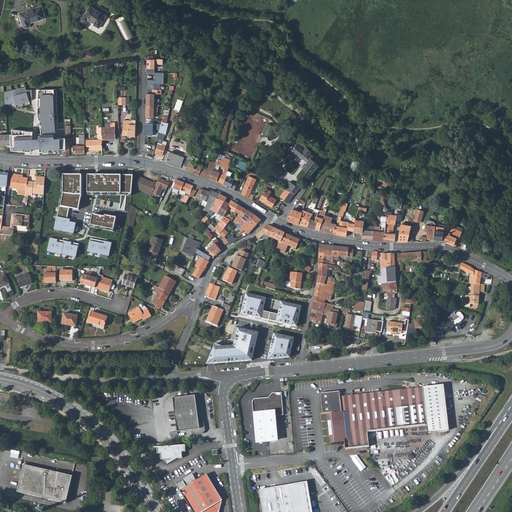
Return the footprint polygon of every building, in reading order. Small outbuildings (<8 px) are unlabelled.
[(40,6),(18,14),(22,26),(23,27),(23,28),(24,28),(25,28),(27,28),(28,27),(28,26),(29,25),(29,24),(29,23),(44,18),(40,6)] [(105,16),(88,6),(80,20),(85,22),(86,19),(93,23),(92,25),(98,28),(105,16)] [(126,18),(116,22),(126,40),(135,36),(126,18)] [(164,61),(149,61),(149,73),(156,73),(156,65),(164,66),(164,61)] [(165,73),(156,73),(156,81),(148,80),(148,89),(153,90),(155,90),(156,84),(165,85),(165,73)] [(25,87),(4,92),(5,104),(15,104),(16,106),(29,103),(30,100),(33,100),(32,91),(27,91),(25,87)] [(57,90),(38,90),(38,114),(41,128),(42,134),(39,134),(39,139),(33,140),(33,132),(13,130),(13,136),(0,135),(0,145),(11,145),(12,151),(31,153),(32,149),(39,148),(39,152),(61,151),(60,149),(66,149),(66,130),(58,130),(57,90)] [(163,90),(155,90),(153,90),(153,94),(147,94),(147,107),(155,107),(156,95),(162,95),(163,90)] [(155,107),(147,107),(147,118),(155,118),(155,112),(159,112),(159,107),(155,107)] [(131,137),(135,137),(136,125),(132,124),(132,121),(124,120),(124,124),(123,135),(128,136),(131,136),(131,137)] [(104,127),(102,127),(102,128),(102,140),(115,140),(115,123),(111,123),(111,127),(109,127),(109,125),(104,125),(104,127)] [(162,125),(146,124),(146,136),(153,136),(153,131),(155,130),(160,130),(162,125)] [(270,138),(275,127),(268,124),(263,136),(270,138)] [(85,154),(85,134),(88,134),(88,128),(85,128),(85,133),(78,133),(78,136),(81,136),(81,146),(74,146),(74,154),(85,154)] [(87,151),(102,150),(102,140),(102,128),(99,129),(99,134),(98,134),(99,140),(87,141),(87,151)] [(165,135),(160,132),(157,144),(158,144),(155,154),(162,156),(166,146),(162,145),(163,141),(165,135)] [(303,168),(310,174),(319,165),(311,158),(313,155),(310,153),(310,152),(310,151),(307,149),(306,149),(304,151),(296,145),(292,150),(308,162),(303,168)] [(190,160),(192,156),(193,153),(191,152),(187,151),(185,157),(170,152),(166,163),(186,170),(190,160)] [(211,160),(217,163),(220,155),(213,152),(211,160)] [(193,161),(190,160),(186,170),(192,173),(199,158),(200,156),(196,155),(193,161)] [(226,157),(220,155),(217,163),(216,164),(215,166),(219,168),(218,171),(220,173),(217,182),(218,182),(224,168),(224,161),(225,158),(226,157)] [(204,160),(199,158),(192,173),(210,179),(214,170),(209,168),(202,166),(204,160)] [(230,160),(225,158),(224,161),(224,168),(218,182),(234,190),(238,183),(234,181),(235,180),(230,178),(226,176),(228,171),(229,166),(228,165),(230,160)] [(356,172),(361,161),(354,158),(348,168),(356,172)] [(218,171),(214,170),(210,179),(217,182),(220,173),(218,171)] [(248,178),(242,194),(249,198),(253,201),(254,198),(253,198),(254,196),(250,194),(258,177),(247,172),(244,176),(248,178)] [(0,178),(0,186),(7,187),(9,174),(1,173),(0,178)] [(64,192),(61,204),(79,208),(81,193),(81,173),(63,173),(64,192)] [(132,174),(88,173),(87,191),(131,192),(132,174)] [(17,175),(13,174),(11,189),(27,191),(28,180),(29,179),(23,178),(17,177),(17,175)] [(37,176),(36,181),(36,184),(34,184),(34,181),(28,180),(27,191),(27,194),(33,195),(34,193),(45,194),(46,177),(37,176)] [(136,190),(152,197),(157,183),(153,182),(152,183),(139,178),(136,187),(136,190)] [(157,183),(153,194),(160,197),(164,189),(166,190),(170,182),(159,178),(157,183)] [(183,183),(176,181),(173,189),(179,191),(181,192),(186,193),(182,202),(186,204),(193,187),(190,186),(183,183)] [(299,189),(289,183),(286,189),(295,194),(299,189)] [(196,198),(203,201),(202,205),(206,206),(205,209),(209,211),(219,195),(211,191),(210,193),(200,189),(196,198)] [(272,192),(266,189),(260,200),(264,202),(263,202),(272,207),(277,200),(271,197),(270,196),(271,194),(272,192)] [(295,194),(286,189),(280,196),(283,198),(282,200),(288,204),(295,194)] [(216,213),(219,215),(224,208),(223,207),(225,203),(227,199),(219,195),(209,211),(207,216),(205,216),(202,220),(205,222),(209,217),(208,217),(212,213),(211,213),(213,210),(216,213)] [(239,206),(232,202),(230,206),(228,210),(229,211),(227,213),(231,216),(233,212),(234,213),(239,206)] [(230,206),(225,203),(223,207),(224,208),(219,215),(223,219),(227,213),(229,211),(228,210),(230,206)] [(311,203),(307,211),(312,213),(313,212),(314,208),(316,204),(312,203),(311,203)] [(235,221),(238,223),(248,211),(239,206),(234,213),(238,215),(235,221)] [(134,213),(135,209),(129,207),(126,224),(132,225),(134,213)] [(397,215),(397,210),(393,209),(389,209),(388,213),(387,218),(386,227),(384,240),(393,242),(394,242),(395,234),(393,233),(395,225),(397,215)] [(307,211),(303,210),(302,215),(298,225),(307,227),(312,213),(307,211)] [(322,212),(318,210),(318,214),(315,221),(318,222),(315,229),(319,231),(322,223),(325,215),(326,212),(322,211),(322,212)] [(237,227),(239,230),(254,215),(248,211),(238,223),(240,224),(237,227)] [(302,215),(292,212),(288,218),(288,221),(298,225),(302,215)] [(318,214),(313,212),(312,213),(307,227),(315,229),(318,222),(315,221),(318,214)] [(114,229),(116,216),(105,214),(104,215),(92,213),(90,224),(114,229)] [(229,219),(231,216),(227,213),(223,219),(215,228),(215,229),(220,233),(230,220),(229,219)] [(2,235),(14,236),(15,226),(30,227),(31,215),(14,214),(13,215),(12,227),(3,227),(2,235)] [(423,216),(415,214),(413,220),(421,222),(423,216)] [(244,231),(248,234),(249,234),(262,221),(254,215),(239,230),(242,233),(244,231)] [(333,218),(325,215),(322,223),(319,231),(325,232),(333,234),(335,228),(337,225),(331,222),(333,218)] [(74,233),(75,222),(69,221),(70,219),(56,216),(54,229),(74,233)] [(377,231),(374,231),(373,240),(384,241),(384,240),(386,227),(387,218),(382,218),(380,228),(377,228),(377,231)] [(348,230),(363,233),(364,226),(364,224),(365,221),(355,219),(354,223),(348,222),(348,227),(348,230)] [(423,236),(421,242),(426,242),(426,239),(432,239),(433,239),(445,241),(448,230),(444,229),(444,226),(425,224),(424,230),(427,231),(426,237),(423,236)] [(335,228),(333,234),(346,237),(348,230),(348,227),(337,225),(335,228)] [(399,231),(398,242),(407,242),(409,235),(410,226),(402,225),(402,231),(399,231)] [(454,228),(449,226),(448,230),(445,241),(445,242),(454,246),(455,242),(456,239),(459,240),(462,232),(461,231),(463,228),(455,225),(454,228)] [(268,226),(256,235),(258,239),(258,240),(265,235),(271,238),(275,229),(268,226)] [(369,226),(364,226),(363,233),(362,240),(373,240),(374,231),(368,231),(369,226)] [(200,239),(203,241),(211,232),(208,229),(200,239)] [(220,235),(224,238),(229,233),(224,229),(220,235)] [(285,233),(275,229),(271,238),(280,242),(281,243),(285,233)] [(229,233),(224,238),(222,240),(224,242),(225,244),(228,243),(226,240),(228,239),(234,234),(231,232),(230,233),(229,232),(229,233)] [(285,233),(281,243),(280,242),(276,250),(282,253),(284,249),(288,246),(293,248),(296,249),(300,240),(285,233)] [(232,240),(234,243),(242,238),(239,235),(232,240)] [(76,256),(78,243),(50,237),(47,251),(76,256)] [(162,240),(152,237),(147,255),(157,258),(162,240)] [(111,242),(90,238),(87,251),(109,255),(111,242)] [(211,253),(209,257),(214,259),(216,256),(217,256),(222,251),(219,247),(221,245),(216,239),(212,241),(214,244),(207,251),(211,253)] [(462,246),(467,248),(470,241),(465,239),(462,246)] [(184,240),(180,253),(194,257),(195,255),(196,250),(201,245),(184,240)] [(333,264),(333,261),(333,257),(334,247),(329,246),(329,245),(319,244),(319,252),(319,254),(318,258),(318,264),(333,267),(333,265),(333,264)] [(349,250),(349,249),(339,247),(334,247),(333,257),(338,257),(352,257),(353,250),(349,250)] [(197,250),(196,250),(195,255),(201,258),(196,268),(198,269),(194,275),(200,279),(210,262),(206,260),(208,256),(204,254),(197,250)] [(237,256),(232,267),(242,271),(249,254),(242,251),(240,257),(237,256)] [(426,268),(426,273),(432,270),(432,260),(427,260),(427,252),(425,252),(414,253),(398,254),(398,262),(399,262),(402,262),(423,261),(423,263),(422,263),(422,269),(426,268)] [(381,260),(381,270),(390,268),(395,267),(394,254),(383,253),(383,258),(381,258),(381,260)] [(257,265),(263,267),(265,261),(259,259),(257,265)] [(473,273),(473,283),(480,284),(481,272),(475,270),(470,266),(462,263),(460,269),(468,272),(473,273)] [(330,270),(333,270),(333,268),(333,267),(318,264),(319,274),(317,284),(331,287),(331,286),(334,286),(336,279),(330,278),(326,277),(328,270),(330,270)] [(44,283),(56,283),(56,269),(56,267),(48,267),(49,269),(45,269),(44,283)] [(182,267),(178,273),(184,276),(187,270),(182,267)] [(379,284),(381,284),(396,282),(395,267),(390,268),(381,270),(381,277),(378,277),(379,284)] [(237,271),(228,268),(223,280),(232,284),(237,271)] [(73,271),(61,271),(61,281),(73,282),(73,271)] [(301,289),(301,286),(303,274),(302,274),(291,272),(290,282),(291,282),(291,283),(291,288),(301,289)] [(355,300),(354,310),(364,312),(364,311),(365,301),(367,273),(364,273),(363,277),(361,288),(360,288),(358,300),(355,300)] [(18,282),(21,289),(32,284),(29,274),(17,279),(18,282)] [(123,284),(135,288),(138,278),(126,274),(123,284)] [(81,283),(95,287),(98,278),(88,275),(87,280),(82,278),(81,283)] [(167,275),(160,287),(171,293),(178,281),(167,275)] [(6,276),(0,279),(0,289),(10,285),(6,276)] [(112,280),(99,276),(98,278),(95,287),(108,291),(112,280)] [(215,285),(216,281),(212,279),(208,289),(205,296),(215,300),(221,288),(215,285)] [(397,291),(396,282),(381,284),(381,292),(391,291),(397,291)] [(480,284),(473,283),(472,283),(471,296),(466,296),(465,304),(478,305),(479,292),(483,292),(485,285),(480,284)] [(330,301),(334,288),(331,287),(317,284),(315,296),(321,297),(321,299),(330,301)] [(163,307),(171,293),(160,287),(157,286),(154,291),(158,293),(153,301),(163,307)] [(267,297),(246,293),(241,314),(262,319),(263,318),(264,310),(267,297)] [(396,309),(397,298),(389,297),(388,303),(387,303),(386,309),(391,310),(391,308),(396,309)] [(303,305),(281,301),(278,313),(277,321),(276,322),(298,327),(303,305)] [(310,320),(321,322),(323,315),(325,304),(321,303),(314,302),(312,310),(310,320)] [(325,304),(323,315),(328,316),(326,324),(331,325),(330,327),(336,328),(337,324),(336,324),(338,311),(331,309),(332,305),(325,304)] [(224,310),(229,312),(230,310),(222,307),(222,309),(215,306),(207,321),(217,325),(224,310)] [(141,307),(129,313),(134,323),(143,318),(144,320),(153,315),(149,309),(145,307),(141,309),(141,307)] [(278,313),(264,310),(263,318),(277,321),(278,313)] [(108,316),(93,311),(89,321),(105,326),(108,316)] [(52,312),(38,312),(38,322),(52,323),(52,312)] [(459,317),(454,320),(454,321),(456,324),(457,323),(458,323),(463,319),(464,316),(460,312),(458,312),(456,313),(456,315),(458,316),(460,316),(459,317)] [(349,315),(346,329),(347,330),(352,331),(354,330),(354,326),(361,327),(363,317),(349,315)] [(77,319),(62,316),(60,327),(75,330),(77,319)] [(416,323),(408,325),(407,332),(407,336),(417,333),(416,330),(423,328),(422,325),(429,324),(428,318),(415,320),(416,323)] [(367,319),(366,332),(376,333),(377,331),(382,332),(383,321),(367,319)] [(389,321),(387,331),(402,333),(402,331),(407,332),(408,325),(409,320),(406,320),(406,324),(389,321)] [(231,339),(216,340),(207,363),(253,360),(259,332),(235,326),(231,339)] [(295,337),(274,332),(267,360),(291,358),(295,337)] [(326,414),(329,413),(333,443),(347,442),(348,449),(371,446),(369,432),(421,426),(429,425),(430,432),(448,429),(443,385),(424,387),(401,390),(369,394),(342,397),(342,391),(323,394),(326,414)] [(251,401),(253,443),(278,441),(276,416),(281,416),(280,393),(271,394),(266,398),(253,399),(251,401)] [(198,423),(195,395),(172,398),(175,432),(190,430),(190,431),(203,430),(203,426),(200,423),(198,423)] [(186,451),(186,445),(157,447),(158,453),(161,453),(161,460),(164,459),(167,464),(177,459),(182,458),(182,451),(186,451)] [(357,455),(352,458),(361,471),(366,467),(357,455)] [(23,465),(17,492),(65,503),(72,475),(23,465)] [(218,511),(224,508),(223,505),(220,501),(222,500),(205,474),(179,490),(192,511),(218,511)] [(275,487),(258,489),(262,511),(311,511),(306,481),(283,485),(278,482),(275,487)]
